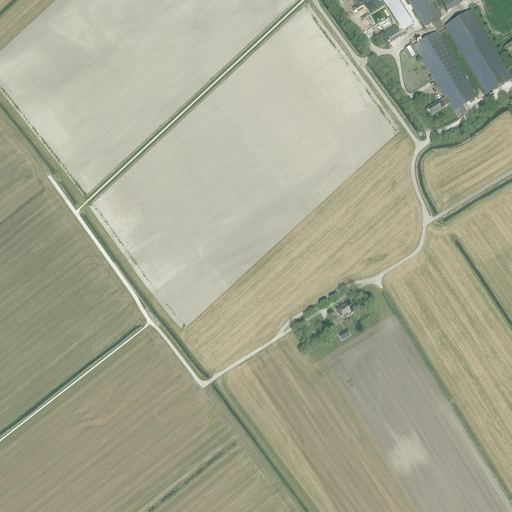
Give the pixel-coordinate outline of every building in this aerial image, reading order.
[(428,0),(407,0),(424,27),(440,18),(428,0)] [(463,0),(442,0),(441,1),(447,11),(464,1),(463,0)] [(511,78),(470,11),(445,26),(487,95),(511,79),(511,78)] [(401,36),(395,26),(384,33),(391,43),(401,36)] [(462,106),(477,97),(436,32),(413,46),(445,98),(437,102),(427,108),(431,116),(441,109),(449,104),(453,111),(458,119),(467,113),(462,106)] [(418,55),(412,45),(404,49),(410,60),(418,55)] [(355,310),(349,301),(344,304),(335,309),(341,317),(343,318),(350,314),(355,310)] [(342,341),(351,335),(347,330),(338,335),(342,341)]
